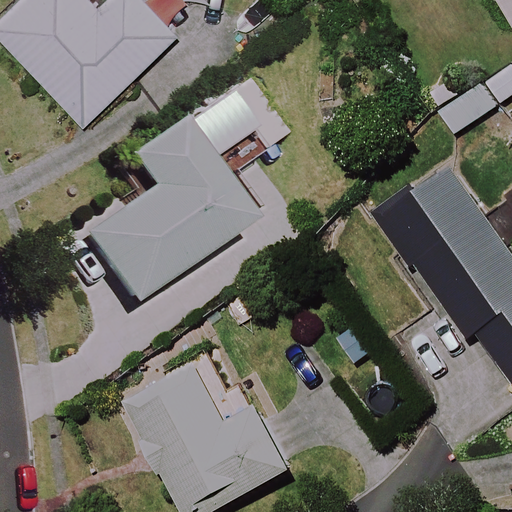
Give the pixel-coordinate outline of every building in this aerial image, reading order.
[(110,0),(102,9),(93,0),(23,0),(0,23),(0,38),(85,124),(178,32),(146,0),(110,0)] [(511,0),(495,0),(511,28),(511,0)] [(511,64),(486,82),(503,108),(511,101),(511,64)] [(241,136),(215,98),(123,160),(145,193),(75,240),(121,309),(241,228),(198,165),(241,136)] [(511,259),(449,167),(377,216),(464,343),(480,333),(511,380),(511,259)] [(231,425),(197,366),(125,407),(184,511),(222,511),(294,471),(259,409),(231,425)]
